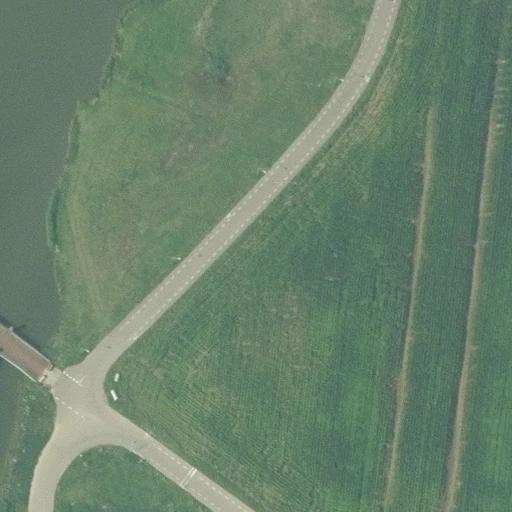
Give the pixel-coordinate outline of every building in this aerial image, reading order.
[(392,164),(366,190),(385,210),(373,222),(385,234),(416,204),(399,186),(406,179),(392,164)] [(471,236),(464,251),(500,268),(511,242),(511,225),(496,218),(485,243),(471,236)] [(329,231),(310,249),(341,280),(370,253),(358,241),(348,251),(329,231)] [(511,242),(500,268),(511,273),(511,242)] [(310,249),(292,266),(311,286),(300,296),(312,308),(341,280),(310,249)] [(394,249),(388,254),(396,263),(402,258),(394,249)] [(111,324),(132,306),(119,289),(97,307),(111,324)] [(249,299),(231,316),(262,348),(291,320),(279,308),(269,318),(249,299)] [(231,316),(213,334),(232,353),(221,364),(233,376),(262,348),(231,316)] [(465,346),(463,353),(474,357),(476,349),(465,346)] [(460,363),(458,371),(470,374),(472,367),(460,363)] [(511,366),(505,365),(500,382),(511,385),(511,366)] [(458,371),(456,379),(468,382),(470,374),(458,371)] [(511,385),(500,382),(495,400),(511,404),(511,385)] [(451,398),(449,406),(460,409),(462,401),(451,398)] [(511,404),(495,400),(491,417),(511,422),(511,404)] [(449,406),(447,413),(458,416),(460,409),(449,406)] [(511,422),(491,417),(485,439),(511,446),(511,422)] [(280,425),(273,434),(279,439),(286,429),(280,425)] [(286,429),(279,439),(286,444),(293,434),(286,429)] [(248,446),(226,476),(243,488),(265,458),(248,446)] [(313,449),(306,459),(312,463),(319,454),(313,449)] [(319,454),(312,463),(319,468),(326,458),(319,454)] [(265,458),(243,488),(260,500),(282,470),(265,458)] [(282,470),(260,500),(276,511),(277,511),(280,508),(281,508),(280,507),(298,482),(282,470)] [(430,472),(425,479),(435,486),(439,480),(430,472)] [(346,473),(339,483),(346,487),(353,478),(346,473)] [(298,482),(280,507),(281,508),(286,511),(301,511),(318,489),(301,477),(298,482)] [(353,478),(346,487),(352,492),(359,482),(353,478)] [(464,481),(451,498),(470,511),(486,511),(494,502),(464,481)] [(318,489),(301,511),(327,511),(335,502),(318,489)] [(418,489),(413,495),(423,503),(427,496),(418,489)] [(413,495),(408,502),(418,509),(423,503),(413,495)] [(470,511),(451,498),(441,511),(470,511)] [(349,511),(335,502),(327,511),(349,511)]
